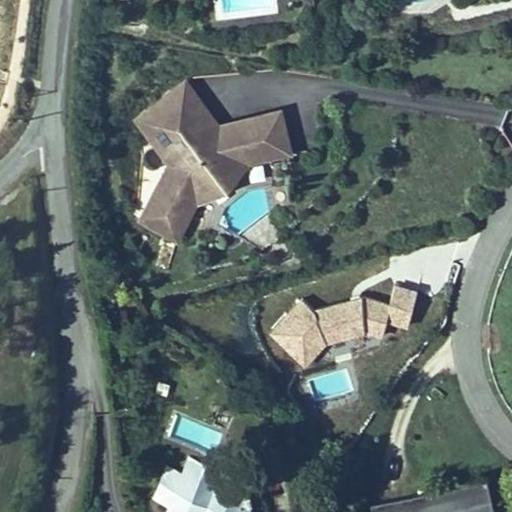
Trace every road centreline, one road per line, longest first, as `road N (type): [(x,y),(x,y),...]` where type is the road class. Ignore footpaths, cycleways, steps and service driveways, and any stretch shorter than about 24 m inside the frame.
road 1 (residential): [(42,511),(64,442),(70,386),(51,132)]
road 2 (residential): [(511,205),(484,246),(466,348),(470,388),(511,440)]
road 3 (residential): [(51,132),(59,0)]
